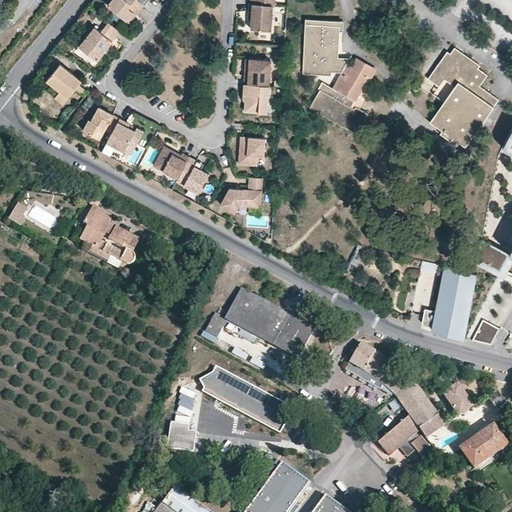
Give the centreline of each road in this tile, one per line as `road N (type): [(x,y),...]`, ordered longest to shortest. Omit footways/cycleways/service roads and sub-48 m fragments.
road 1 (residential): [(0,117),(376,321),(511,364)]
road 2 (residential): [(174,0),(118,69),(116,86),(206,134),(222,111),(229,0)]
road 3 (residential): [(0,97),(78,0)]
